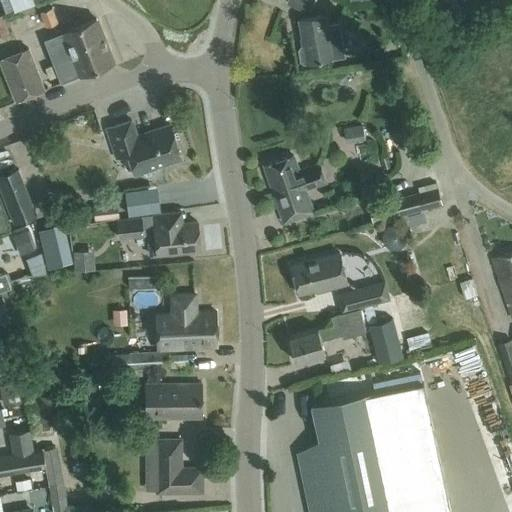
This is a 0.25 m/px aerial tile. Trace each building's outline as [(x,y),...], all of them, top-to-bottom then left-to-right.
[(462,10),(455,0),(443,0),(452,16),(462,10)] [(40,11),(45,26),(58,22),(52,7),(40,11)] [(303,63),(306,62),(344,56),(339,21),(326,23),(324,14),(298,18),(304,48),(301,49),(298,52),(300,61),(303,63)] [(113,61),(97,18),(44,38),(60,82),(113,61)] [(28,47),(0,57),(0,59),(15,99),(44,88),(28,47)] [(132,120),(106,128),(114,150),(116,150),(118,156),(128,153),(132,164),(134,164),(148,177),(157,167),(156,165),(170,161),(172,166),(186,161),(178,138),(175,139),(170,124),(149,130),(148,130),(146,134),(137,137),(132,120)] [(313,212),(305,189),(326,183),(319,162),(298,169),(293,154),(263,165),(283,223),(313,212)] [(18,168),(0,175),(0,189),(14,225),(36,216),(18,168)] [(418,191),(415,192),(368,205),(372,223),(419,210),(442,204),(434,173),(424,176),(427,185),(417,188),(418,191)] [(155,185),(124,189),(127,214),(159,209),(155,185)] [(116,202),(93,205),(94,219),(117,216),(116,202)] [(0,230),(8,228),(0,207),(0,230)] [(141,216),(117,218),(119,235),(147,232),(150,254),(157,253),(200,249),(197,221),(182,222),(181,210),(153,213),(153,214),(141,215),(141,216)] [(63,225),(37,231),(46,269),(72,264),(63,225)] [(20,254),(34,249),(26,229),(12,235),(20,254)] [(89,268),(88,249),(75,250),(76,269),(89,268)] [(511,251),(492,258),(511,315),(511,251)] [(339,252),(290,265),(298,294),(325,287),(325,289),(347,283),(339,252)] [(0,273),(0,290),(10,287),(5,272),(0,273)] [(155,274),(127,275),(128,288),(155,287),(155,274)] [(360,306),(362,305),(375,349),(378,362),(401,355),(391,317),(383,319),(378,301),(388,298),(383,281),(356,289),(360,306)] [(171,312),(155,313),(157,347),(217,345),(216,311),(195,311),(194,293),(170,294),(171,312)] [(342,338),(349,335),(365,331),(359,307),(330,316),(332,324),(288,336),(295,362),(324,354),(320,340),(341,334),(342,338)] [(127,324),(126,308),(111,309),(112,324),(127,324)] [(511,338),(498,344),(509,385),(511,394),(511,338)] [(111,353),(112,369),(168,366),(167,350),(111,353)] [(0,378),(0,390),(3,405),(24,401),(19,375),(0,378)] [(318,440),(297,453),(309,511),(450,511),(423,382),(391,388),(311,406),(315,424),(318,440)] [(202,383),(146,384),(147,419),(203,417),(202,383)] [(37,395),(38,412),(60,411),(59,394),(37,395)] [(0,450),(0,454),(33,449),(29,428),(9,432),(12,448),(0,450)] [(182,438),(157,439),(158,493),(183,492),(182,438)] [(46,467),(49,485),(63,482),(56,447),(43,450),(46,467)] [(0,454),(0,474),(46,467),(43,450),(33,451),(33,449),(0,454)] [(30,487),(28,477),(14,480),(15,490),(30,487)] [(90,511),(116,511),(116,502),(89,504),(90,511)] [(453,511),(466,511),(466,502),(453,503),(453,511)]
